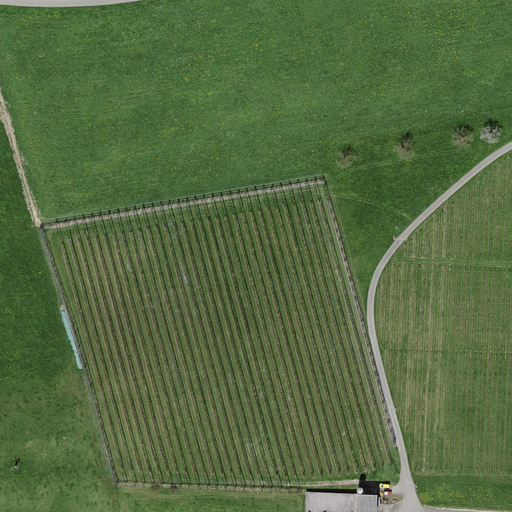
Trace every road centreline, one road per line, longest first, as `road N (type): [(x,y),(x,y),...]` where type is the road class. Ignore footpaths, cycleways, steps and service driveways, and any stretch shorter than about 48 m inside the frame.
road 1 (unclassified): [(401,511),(407,487),(367,330),(372,282),(421,218),(511,148)]
road 2 (unclassified): [(0,1),(125,0)]
